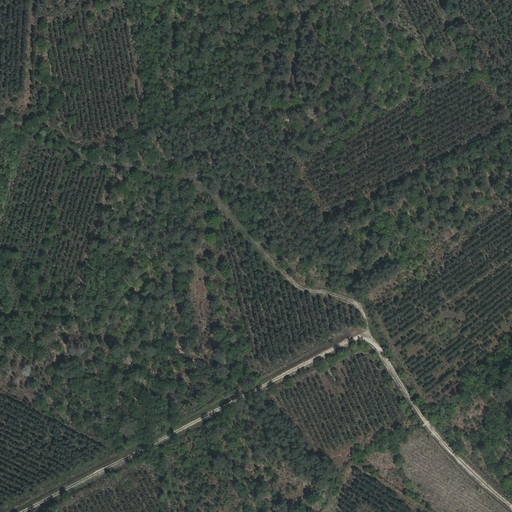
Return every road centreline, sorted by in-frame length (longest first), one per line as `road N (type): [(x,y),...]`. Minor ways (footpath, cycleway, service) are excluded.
road 1 (track): [(511,505),(439,436),(365,332),(23,511)]
road 2 (track): [(0,117),(90,160),(218,195),(309,306),(365,332)]
